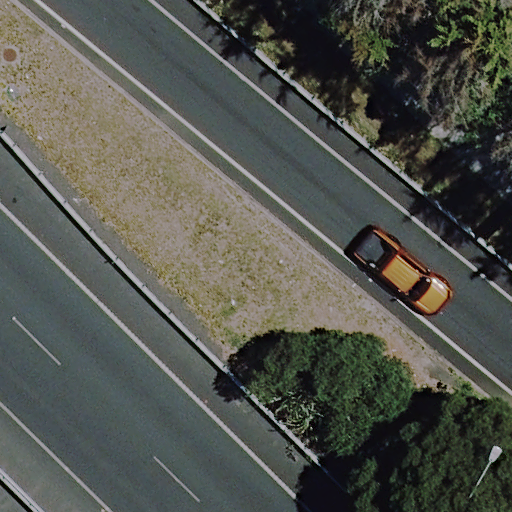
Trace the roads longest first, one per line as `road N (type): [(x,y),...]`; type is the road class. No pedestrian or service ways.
road 1 (motorway): [(128,0),(511,317)]
road 2 (motorway): [(0,312),(200,511)]
